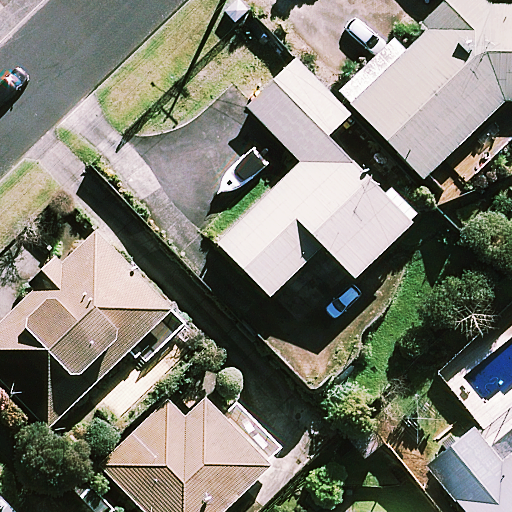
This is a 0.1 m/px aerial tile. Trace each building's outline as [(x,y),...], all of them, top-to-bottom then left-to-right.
[(395,37),(340,94),(425,182),(505,105),(511,104),(511,7),(489,7),(482,0),(456,0),(426,30),(433,37),(414,56),(395,37)] [(186,126),(267,50),(250,32),(169,108),(186,126)] [(391,195),(401,185),(365,148),(350,164),(328,141),(350,120),(297,65),(250,111),(300,163),(217,243),(272,301),(325,250),(356,283),(418,223),(391,195)] [(172,313),(94,234),(63,266),(59,262),(34,287),(38,290),(0,327),(0,379),(51,431),(86,397),(76,387),(119,345),(129,355),(172,313)] [(267,467),(282,452),(236,403),(221,418),(205,402),(186,421),(170,404),(102,469),(143,511),(229,511),(272,472),(267,467)] [(511,511),(511,458),(502,467),(475,433),(431,469),(465,511),(511,511)]
